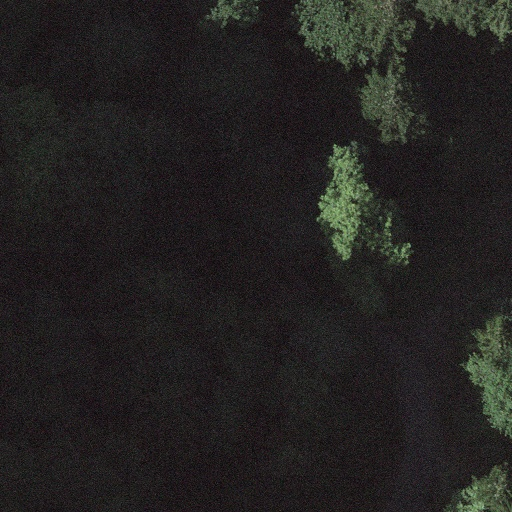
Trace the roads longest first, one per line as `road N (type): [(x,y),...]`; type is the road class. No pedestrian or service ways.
road 1 (track): [(373,511),(414,407),(397,353),(240,237),(186,155),(164,63),(169,0)]
road 2 (track): [(0,238),(22,262),(151,511)]
road 3 (track): [(397,353),(429,347),(486,242),(511,221)]
